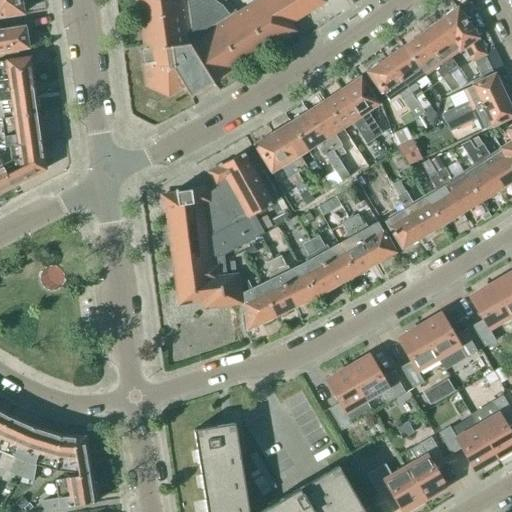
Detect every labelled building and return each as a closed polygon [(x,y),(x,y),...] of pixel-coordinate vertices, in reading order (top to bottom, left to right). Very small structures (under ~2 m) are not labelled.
[(19,0),(0,0),(0,18),(22,15),(19,0)] [(325,3),(323,0),(261,0),(189,44),(183,0),(139,0),(146,51),(143,52),(145,65),(150,65),(152,82),(168,89),(182,79),(187,93),(190,98),(211,85),(213,88),(215,86),(212,82),(293,32),(289,25),(325,3)] [(437,19),(460,50),(465,47),(471,53),(474,60),(484,55),(473,32),(474,30),(466,19),(464,20),(454,6),(437,19)] [(450,58),(460,50),(437,19),(424,29),(425,31),(420,34),(451,74),(450,74),(459,87),(466,82),(450,58)] [(0,31),(0,52),(28,48),(24,28),(0,31)] [(443,79),(450,74),(451,74),(420,34),(416,37),(414,36),(401,45),(424,75),(435,68),(443,79)] [(413,82),(424,75),(401,45),(389,54),(390,56),(385,59),(414,99),(422,111),(429,106),(426,100),(421,94),(413,82)] [(488,53),(484,55),(491,72),(502,67),(494,50),(488,53)] [(0,90),(33,86),(29,59),(0,62),(0,90)] [(424,113),(422,111),(414,99),(385,59),(381,62),(379,60),(366,70),(387,100),(398,93),(416,118),(424,113)] [(445,124),(505,96),(503,90),(505,89),(498,74),(464,90),(470,102),(442,115),(445,124)] [(343,90),(371,136),(379,131),(366,112),(377,105),(359,78),(349,84),(350,86),(343,90)] [(0,110),(1,119),(37,115),(33,86),(0,90),(0,110)] [(363,141),(371,136),(343,90),(334,96),(334,95),(325,100),(342,128),(351,122),(363,141)] [(505,96),(445,124),(449,132),(465,124),(478,118),(483,130),(511,116),(511,105),(509,100),(507,101),(505,96)] [(331,134),(342,128),(325,100),(314,107),(315,108),(308,113),(337,158),(344,154),(331,134)] [(346,172),(337,158),(308,113),(300,118),(299,117),(290,123),(307,150),(316,144),(341,183),(349,177),(346,172)] [(5,148),(9,147),(41,143),(37,115),(1,119),(5,148)] [(280,130),(274,134),(297,173),(304,169),(296,157),(307,150),(290,123),(280,129),(280,130)] [(511,142),(501,149),(511,166),(511,126),(506,130),(511,140),(511,142)] [(411,139),(406,128),(399,131),(392,134),(396,147),(411,139)] [(297,173),(274,134),(265,140),(264,139),(253,145),(270,173),(281,167),(293,186),(294,185),(298,192),(306,187),(297,173)] [(511,183),(511,166),(501,149),(490,157),(483,145),(477,137),(469,141),(486,168),(485,169),(491,179),(494,177),(501,188),(506,185),(506,187),(511,183)] [(407,167),(421,159),(412,140),(396,147),(407,167)] [(495,192),(501,188),(494,177),(491,179),(485,169),(486,168),(469,141),(462,144),(468,154),(475,166),(461,175),(479,204),(496,193),(495,192)] [(2,166),(12,187),(44,170),(41,143),(9,147),(11,161),(2,166)] [(344,154),(337,158),(346,172),(355,166),(346,152),(344,154)] [(267,197),(243,154),(209,173),(215,185),(207,190),(207,189),(177,193),(176,191),(175,191),(175,193),(165,195),(179,304),(204,301),(205,308),(240,303),(237,277),(227,278),(224,256),(264,233),(254,215),(271,205),(273,208),(283,203),(277,192),(267,197)] [(479,204),(461,175),(452,180),(445,169),(438,157),(429,162),(428,160),(426,161),(459,215),(467,210),(468,211),(479,204)] [(456,216),(459,215),(426,161),(422,163),(425,170),(437,189),(422,198),(440,228),(457,218),(456,216)] [(0,192),(12,187),(2,166),(0,162),(0,192)] [(387,178),(385,180),(402,208),(403,209),(420,238),(428,233),(429,235),(440,228),(422,198),(413,203),(405,190),(397,195),(387,178)] [(402,208),(385,180),(379,183),(398,212),(386,219),(398,239),(396,240),(402,250),(418,241),(417,240),(420,238),(403,209),(402,208)] [(364,199),(354,184),(335,195),(339,200),(348,195),(354,205),(364,199)] [(307,190),(298,195),(306,206),(314,200),(307,190)] [(348,220),(349,220),(344,210),(336,214),(342,224),(347,234),(345,235),(347,240),(336,246),(353,276),(373,264),(348,220)] [(348,220),(373,264),(394,253),(377,223),(367,229),(364,225),(362,226),(356,216),(349,220),(348,220)] [(336,246),(326,252),(317,237),(309,242),(333,286),(353,276),(336,246)] [(297,268),(314,297),(333,286),(309,242),(303,246),(311,260),(297,268)] [(252,245),(244,250),(247,256),(256,252),(252,245)] [(314,297),(297,268),(289,272),(287,268),(285,268),(280,258),(272,262),(293,307),(314,297)] [(274,317),(293,307),(272,262),(265,265),(270,275),(268,276),(270,281),(259,286),(274,317)] [(511,273),(491,285),(510,317),(511,315),(511,273)] [(274,317),(259,286),(251,290),(247,282),(242,284),(246,314),(242,316),(244,330),(244,331),(274,317)] [(489,329),(510,317),(491,285),(470,298),(483,320),(472,326),(484,348),(496,341),(489,329)] [(419,327),(438,359),(459,347),(466,359),(477,352),(464,331),(454,337),(441,315),(419,327)] [(417,371),(438,359),(419,327),(398,339),(411,362),(400,368),(412,390),(424,383),(417,371)] [(348,369),(366,401),(387,388),(394,400),(405,394),(393,372),(382,378),(369,356),(348,369)] [(493,372),(500,384),(507,380),(499,368),(493,372)] [(345,413),(366,401),(348,369),(326,381),(339,403),(328,410),(341,431),(352,425),(345,413)] [(477,426),(495,458),(511,448),(511,437),(504,423),(511,418),(511,412),(502,395),(490,402),(497,414),(477,426)] [(0,451),(13,457),(9,473),(20,477),(33,481),(36,465),(55,471),(73,473),(73,477),(55,481),(58,498),(42,501),(44,511),(60,509),(95,504),(84,438),(60,436),(33,428),(24,424),(25,422),(16,418),(12,418),(9,417),(0,411),(0,451)] [(258,511),(248,511),(234,424),(193,430),(206,511),(363,511),(337,466),(258,511)] [(474,470),(495,458),(477,426),(456,438),(449,426),(438,433),(450,454),(461,448),(474,470)] [(405,468),(424,500),(445,487),(432,465),(443,459),(430,437),(419,444),(409,450),(416,461),(405,468)] [(402,511),(424,500),(405,468),(384,480),(377,468),(366,475),(378,496),(389,490),(402,511)]
